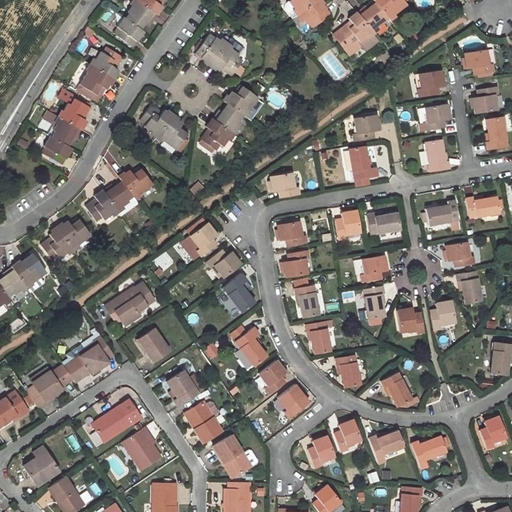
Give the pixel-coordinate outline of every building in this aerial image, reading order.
[(139,29),(144,20),(147,22),(148,23),(154,14),(135,0),(122,17),(139,29)] [(158,3),(160,0),(134,0),(135,0),(154,14),(155,15),(161,6),(158,3)] [(291,19),(315,0),(289,0),(283,5),(282,7),(282,9),(283,9),(291,19)] [(317,0),(315,0),(291,19),(298,28),(305,23),(305,24),(306,23),(311,28),(329,14),(317,0)] [(387,19),(405,5),(401,0),(372,0),(374,2),(375,3),(386,17),(387,19)] [(367,7),(365,6),(356,13),(371,32),(383,22),(381,20),(386,17),(375,3),(368,9),(367,7)] [(333,36),(344,50),(356,40),(361,46),(364,50),(377,39),(371,32),(356,13),(356,12),(348,19),(350,22),(333,36)] [(113,33),(132,47),(143,32),(141,30),(139,29),(122,17),(116,27),(117,28),(113,33)] [(94,30),(87,25),(82,33),(89,37),(94,30)] [(214,39),(208,35),(195,53),(210,64),(224,44),(215,37),(214,39)] [(356,40),(344,50),(348,55),(361,46),(356,40)] [(221,67),(231,75),(241,61),(236,57),(238,54),(224,44),(210,64),(218,70),(221,67)] [(113,67),(120,56),(105,47),(102,52),(99,51),(91,65),(111,78),(117,70),(113,67)] [(464,53),(466,68),(473,67),(474,75),(489,72),(485,50),(464,53)] [(95,94),(100,86),(105,89),(111,78),(91,65),(79,84),(95,94)] [(419,73),(421,89),(418,89),(419,97),(438,94),(437,87),(443,86),(440,70),(419,73)] [(97,101),(105,89),(100,86),(95,94),(79,84),(76,88),(97,101)] [(257,97),(241,86),(235,94),(231,92),(224,102),(226,103),(228,104),(242,115),(243,116),(257,97)] [(474,112),(495,109),(493,95),(497,94),(495,87),(476,90),(477,98),(471,99),(474,112)] [(82,118),(89,107),(73,98),(69,104),(67,103),(59,117),(80,129),(81,129),(86,120),(82,118)] [(226,103),(220,111),(222,112),(228,104),(226,103)] [(424,106),(426,122),(424,123),(425,130),(443,128),(442,120),(448,119),(446,103),(424,106)] [(220,111),(219,110),(212,119),(231,133),(240,121),(238,120),(242,115),(228,104),(222,112),(220,111)] [(160,113),(149,106),(138,122),(156,136),(171,116),(163,110),(160,113)] [(353,118),(356,133),(351,134),(353,141),(371,137),(370,131),(377,130),(375,119),(374,114),(353,118)] [(174,149),(185,134),(178,128),(181,123),(171,116),(156,136),(174,149)] [(65,145),(71,137),(73,138),(74,138),(80,129),(59,117),(52,130),(54,131),(51,137),(65,145)] [(488,134),(489,142),(486,142),(487,150),(506,146),(501,117),(486,120),(488,134)] [(208,130),(201,140),(215,150),(219,144),(221,146),(231,133),(212,119),(211,119),(205,127),(208,130)] [(41,153),(60,164),(70,147),(68,146),(65,145),(51,137),(49,135),(42,146),(44,147),(41,153)] [(425,141),(430,172),(448,169),(447,162),(444,163),(442,155),(440,139),(425,141)] [(348,150),(352,181),(365,179),(374,177),(373,168),(371,169),(366,170),(365,161),(363,148),(348,150)] [(138,166),(130,172),(131,174),(140,168),(138,166)] [(151,184),(140,168),(131,174),(130,172),(128,170),(118,178),(120,179),(121,181),(131,195),(133,197),(151,184)] [(271,183),(273,193),(280,191),(281,198),(301,195),(299,188),(293,188),(291,174),(270,177),(271,183)] [(366,186),(375,185),(374,177),(365,179),(366,186)] [(120,179),(111,185),(113,188),(121,181),(120,179)] [(111,185),(111,184),(102,191),(115,210),(127,201),(126,199),(131,195),(121,181),(113,188),(111,185)] [(84,207),(95,221),(101,217),(103,220),(115,210),(102,191),(101,190),(92,196),(95,199),(84,207)] [(468,217),(497,213),(494,197),(482,199),(473,200),(473,197),(465,198),(468,217)] [(427,224),(449,220),(451,228),(458,227),(453,199),(446,201),(446,204),(437,206),(424,208),(427,224)] [(345,233),(359,231),(356,210),(352,210),(341,212),(342,219),(335,220),(339,240),(346,239),(345,233)] [(366,234),(397,228),(395,213),(379,216),(372,217),(371,214),(363,215),(366,234)] [(89,235),(77,219),(70,225),(68,223),(67,221),(57,228),(71,248),(89,235)] [(277,230),(279,240),(286,239),(287,246),(307,242),(306,235),(300,236),(297,222),(277,225),(277,230)] [(206,223),(189,236),(184,240),(184,243),(190,251),(194,252),(194,251),(199,257),(215,244),(211,239),(216,235),(210,228),(206,223)] [(219,233),(213,225),(210,228),(216,235),(219,233)] [(50,238),(40,245),(50,259),(56,255),(58,258),(71,248),(57,228),(48,234),(50,238)] [(443,252),(444,262),(452,261),(453,268),(473,264),(471,255),(465,256),(463,243),(442,247),(443,252)] [(229,251),(236,259),(238,257),(232,249),(229,251)] [(286,277),(306,274),(304,260),(310,258),(308,250),(288,253),(289,261),(283,262),(285,272),(286,277)] [(213,266),(222,278),(239,264),(236,259),(229,251),(225,255),(221,251),(204,263),(208,269),(213,266)] [(42,270),(32,256),(21,263),(19,260),(11,266),(11,267),(25,286),(38,276),(36,274),(42,270)] [(359,260),(362,275),(357,276),(359,284),(378,281),(376,273),(382,272),(380,262),(379,257),(359,260)] [(4,274),(6,276),(0,280),(0,287),(8,298),(8,299),(25,286),(11,267),(3,273),(4,274)] [(222,287),(242,312),(254,303),(246,292),(240,285),(244,282),(246,281),(240,273),(222,287)] [(460,283),(461,292),(463,306),(480,303),(474,273),(456,276),(457,284),(460,283)] [(240,285),(246,292),(250,289),(244,282),(240,285)] [(297,295),(299,303),(301,318),(317,315),(311,285),(292,288),(294,295),(297,295)] [(362,291),(368,321),(383,318),(381,305),(380,296),(383,296),(382,287),(362,291)] [(114,312),(120,320),(124,326),(138,315),(136,312),(141,308),(129,292),(121,298),(120,296),(103,308),(108,316),(114,312)] [(437,326),(451,323),(448,304),(443,305),(432,306),(434,312),(429,313),(432,333),(438,332),(437,326)] [(399,333),(413,330),(414,336),(421,335),(418,314),(411,315),(410,310),(400,312),(395,313),(399,333)] [(120,320),(114,312),(108,316),(114,324),(120,320)] [(20,315),(7,325),(12,332),(25,323),(20,315)] [(235,336),(255,361),(267,351),(258,340),(253,333),(256,330),(258,329),(252,322),(235,336)] [(328,352),(323,322),(304,325),(305,332),(309,332),(310,341),(313,354),(328,352)] [(136,339),(152,361),(167,351),(152,329),(136,339)] [(262,338),(256,330),(253,333),(258,340),(262,338)] [(84,352),(69,362),(80,377),(88,372),(89,374),(98,368),(108,361),(106,360),(113,355),(99,335),(92,340),(92,341),(95,345),(84,352)] [(507,358),(507,350),(511,350),(511,342),(493,340),(490,370),(505,371),(507,358)] [(92,341),(82,348),(84,352),(95,345),(92,341)] [(239,352),(235,356),(246,369),(250,365),(239,352)] [(342,374),(345,388),(361,385),(355,354),(336,358),(338,368),(341,367),(342,374)] [(69,362),(62,366),(71,379),(73,382),(80,377),(69,362)] [(258,375),(267,386),(263,390),(268,396),(284,384),(279,378),(284,374),(278,366),(275,362),(258,375)] [(278,366),(284,374),(287,372),(281,364),(278,366)] [(62,365),(50,373),(59,386),(71,379),(62,366),(62,365)] [(98,368),(89,374),(91,376),(99,371),(98,368)] [(43,400),(50,395),(60,388),(59,386),(50,373),(49,371),(32,382),(34,385),(25,391),(37,409),(45,403),(43,400)] [(171,390),(176,397),(172,399),(178,407),(197,394),(182,371),(166,382),(171,390)] [(388,386),(392,394),(398,405),(412,399),(399,372),(382,380),(385,387),(388,386)] [(278,396),(287,408),(282,411),(288,418),(304,405),(299,400),(304,396),(298,387),(294,383),(278,396)] [(298,387),(304,396),(307,394),(300,386),(298,387)] [(168,392),(172,399),(176,397),(171,390),(168,392)] [(0,424),(25,407),(14,391),(0,400),(0,424)] [(103,442),(139,417),(127,400),(104,416),(107,421),(95,430),(103,442)] [(222,432),(203,402),(187,412),(196,427),(193,429),(202,444),(222,432)] [(0,427),(27,410),(25,407),(0,424),(0,427)] [(183,414),(193,429),(196,427),(187,412),(183,414)] [(479,428),(486,448),(493,445),(491,440),(505,435),(497,415),(492,417),(483,420),(485,427),(479,428)] [(95,430),(107,421),(104,416),(91,424),(95,430)] [(346,421),(337,424),(339,431),(334,433),(341,452),(348,450),(346,444),(359,439),(351,419),(346,421)] [(122,442),(140,470),(160,456),(151,444),(145,436),(149,433),(144,427),(122,442)] [(382,454),(402,446),(396,432),(385,437),(377,440),(376,436),(367,439),(375,457),(382,454)] [(145,436),(151,444),(154,441),(149,433),(145,436)] [(416,458),(444,447),(438,433),(425,438),(418,441),(417,437),(409,440),(416,458)] [(211,447),(221,464),(224,462),(233,477),(249,467),(230,436),(211,447)] [(321,465),(335,460),(327,439),(322,441),(313,444),(315,451),(309,453),(316,473),(323,470),(321,465)] [(35,456),(45,450),(42,445),(32,451),(35,456)] [(35,456),(22,465),(35,485),(58,470),(45,450),(35,456)] [(382,454),(375,457),(377,464),(384,461),(382,454)] [(221,464),(230,478),(233,477),(224,462),(221,464)] [(58,500),(66,511),(70,511),(83,504),(64,475),(47,487),(56,501),(58,500)] [(152,483),(151,511),(170,511),(171,506),(174,506),(174,482),(152,483)] [(223,489),(223,511),(245,511),(246,489),(250,489),(250,483),(228,483),(228,489),(223,489)] [(313,504),(318,511),(328,511),(339,504),(326,485),(321,488),(313,494),(318,501),(313,504)] [(400,485),(397,511),(413,511),(415,503),(415,496),(418,497),(419,487),(400,485)] [(66,511),(58,500),(56,501),(63,511),(66,511)]
